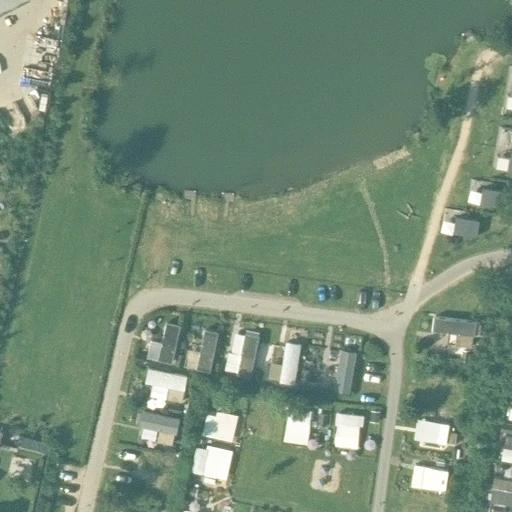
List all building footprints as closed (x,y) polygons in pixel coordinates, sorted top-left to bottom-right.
[(0,0),(0,13),(27,0),(0,0)] [(78,259),(102,262),(107,230),(83,226),(78,259)] [(146,230),(145,240),(136,239),(134,265),(157,266),(159,230),(146,230)] [(217,247),(213,279),(243,283),(247,251),(217,247)] [(175,248),(170,270),(193,274),(198,253),(175,248)] [(301,286),(302,262),(275,262),(274,285),(301,286)] [(435,342),(477,345),(479,317),(436,315),(435,342)] [(169,319),(164,339),(155,336),(150,354),(175,361),(185,323),(169,319)] [(203,349),(193,346),(188,365),(214,371),(223,330),(208,327),(203,349)] [(230,349),(225,373),(253,378),(262,331),(248,328),(244,351),(230,349)] [(287,338),(283,361),(272,359),(269,377),(297,382),(304,341),(287,338)] [(354,391),(360,350),(326,345),(321,381),(335,384),(334,388),(354,391)] [(146,380),(152,381),(149,394),(184,401),(190,375),(149,366),(146,380)] [(427,375),(424,397),(457,400),(459,378),(427,375)] [(250,399),(246,432),(270,435),(274,402),(250,399)] [(288,405),(287,440),(312,440),(313,405),(288,405)] [(139,434),(174,444),(182,418),(147,407),(139,434)] [(239,414),(209,408),(205,435),(235,440),(239,414)] [(334,445),(363,446),(364,411),(335,410),(334,445)] [(417,416),(414,439),(449,444),(452,421),(417,416)] [(500,460),(511,461),(511,432),(504,431),(500,460)] [(213,475),(229,478),(235,448),(219,445),(213,475)] [(155,469),(152,481),(168,485),(175,457),(136,448),(132,463),(155,469)] [(448,492),(452,468),(416,462),(412,486),(448,492)] [(511,475),(496,473),(492,499),(511,502),(511,475)] [(444,511),(446,498),(411,497),(410,511),(444,511)]
